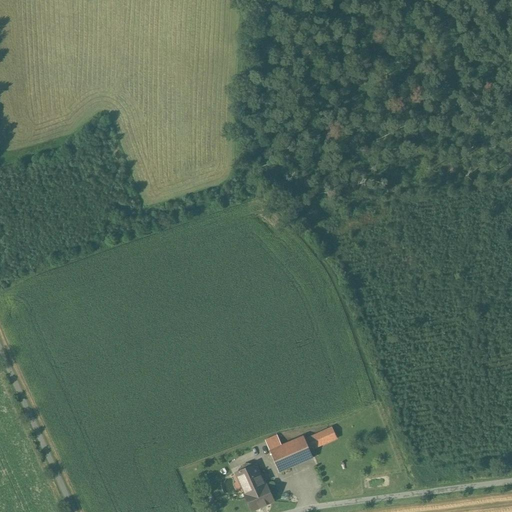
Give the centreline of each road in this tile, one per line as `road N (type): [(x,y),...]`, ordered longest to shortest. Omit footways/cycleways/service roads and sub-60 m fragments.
road 1 (unclassified): [(294,511),(511,481)]
road 2 (unclassified): [(0,348),(73,511)]
